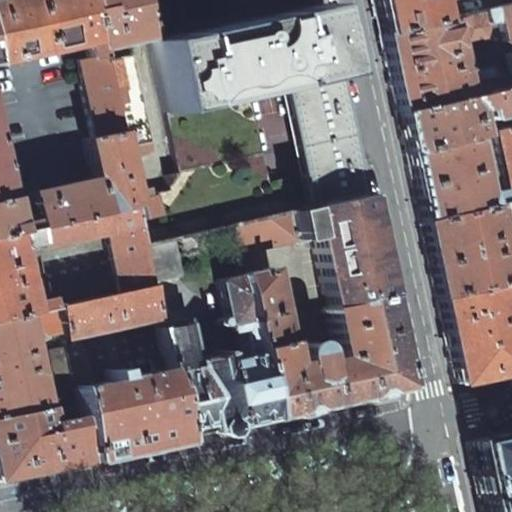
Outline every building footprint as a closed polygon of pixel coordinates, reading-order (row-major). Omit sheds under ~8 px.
[(0,0),(0,62),(83,44),(87,57),(98,54),(99,61),(105,59),(103,50),(101,51),(101,48),(148,39),(139,0),(0,0)] [(370,0),(377,33),(435,21),(429,0),(370,0)] [(511,3),(496,8),(498,21),(504,42),(511,40),(511,3)] [(496,8),(454,17),(456,27),(457,32),(466,41),(484,37),(487,23),(498,21),(496,8)] [(195,31),(148,41),(163,113),(244,95),(278,87),(318,78),(305,17),(289,20),(287,10),(255,17),(256,22),(196,36),(195,31)] [(435,21),(377,33),(387,79),(395,113),(471,94),(470,86),(469,86),(459,89),(446,28),(456,27),(454,17),(435,21)] [(87,57),(73,59),(90,136),(115,131),(99,61),(98,54),(87,57)] [(105,59),(99,61),(115,131),(120,156),(150,150),(130,54),(105,59)] [(472,72),(468,81),(469,86),(470,86),(471,94),(511,85),(511,82),(510,74),(498,76),(498,75),(490,67),(472,72)] [(318,78),(278,87),(297,179),(303,207),(353,196),(334,108),(339,106),(332,76),(318,78)] [(511,85),(471,94),(395,113),(400,138),(403,152),(467,137),(475,135),(469,111),(475,110),(477,116),(481,120),(491,118),(494,113),(511,108),(511,85)] [(244,95),(163,113),(176,174),(164,176),(167,191),(140,196),(144,215),(132,218),(137,244),(171,237),(226,225),(286,211),(303,207),(297,179),(262,186),(244,95)] [(511,126),(492,132),(507,201),(511,199),(511,126)] [(90,136),(80,139),(89,178),(123,170),(120,156),(115,131),(90,136)] [(467,137),(403,152),(412,192),(418,221),(497,203),(498,203),(496,193),(491,189),(479,193),(467,137)] [(0,233),(30,227),(29,219),(13,223),(0,165),(0,233)] [(89,178),(25,193),(24,195),(29,219),(30,227),(96,212),(129,205),(132,218),(144,215),(140,196),(140,195),(130,197),(123,170),(89,178)] [(309,234),(324,306),(383,295),(361,195),(353,196),(303,207),(286,211),(226,225),(232,253),(292,239),(292,238),(309,234)] [(498,203),(497,203),(500,213),(511,218),(511,199),(507,201),(498,203)] [(497,203),(418,221),(426,259),(434,297),(493,284),(511,279),(511,269),(501,272),(488,216),(500,213),(497,203)] [(129,205),(96,212),(101,233),(110,271),(116,293),(146,286),(146,280),(137,244),(132,218),(129,205)] [(96,212),(30,227),(32,236),(35,248),(101,233),(96,212)] [(30,227),(0,233),(0,318),(23,313),(48,307),(46,299),(28,303),(14,240),(32,236),(30,227)] [(171,237),(137,244),(146,280),(178,273),(171,237)] [(385,305),(383,295),(324,306),(322,307),(332,356),(320,359),(318,348),(316,345),(311,342),(306,341),(303,341),(300,343),(297,345),(295,348),(295,350),(294,353),(296,360),(287,362),(280,328),(287,327),(285,314),(277,315),(266,267),(236,274),(267,418),(341,402),(402,389),(403,387),(385,305)] [(110,271),(46,285),(44,290),(46,299),(48,307),(53,306),(116,293),(110,271)] [(184,322),(155,327),(161,355),(164,367),(177,429),(205,423),(207,431),(230,426),(267,418),(236,274),(217,278),(215,280),(214,282),(221,316),(218,316),(216,318),(215,318),(215,322),(217,325),(219,326),(221,326),(223,324),(226,326),(231,325),(237,356),(225,359),(223,352),(193,359),(184,322)] [(511,279),(493,284),(496,296),(505,300),(511,298),(511,279)] [(493,284),(434,297),(443,340),(452,383),(511,370),(509,358),(503,328),(496,296),(493,284)] [(116,293),(53,306),(58,332),(60,339),(153,318),(146,286),(116,293)] [(48,307),(23,313),(24,320),(33,318),(36,330),(44,335),(58,332),(53,306),(48,307)] [(23,313),(0,318),(0,415),(42,406),(24,320),(23,313)] [(78,343),(62,346),(64,358),(81,354),(78,343)] [(62,346),(48,349),(58,403),(73,400),(71,388),(64,358),(62,346)] [(81,354),(64,358),(71,388),(87,384),(81,354)] [(161,355),(149,358),(151,370),(164,367),(161,355)] [(140,450),(180,441),(178,438),(177,429),(164,367),(151,370),(126,376),(126,374),(112,377),(110,368),(103,370),(105,380),(87,384),(71,388),(73,400),(87,461),(140,450)] [(42,406),(0,415),(0,479),(34,472),(87,461),(73,400),(58,403),(42,406)] [(511,511),(511,431),(464,441),(479,508),(479,511),(511,511)]
